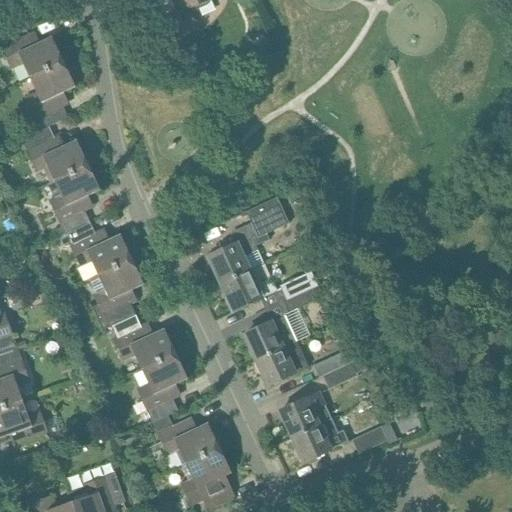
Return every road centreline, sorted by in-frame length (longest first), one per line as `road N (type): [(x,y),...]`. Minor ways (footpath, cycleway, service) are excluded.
road 1 (residential): [(278,507),(126,185),(93,0)]
road 2 (unclassified): [(278,507),(408,460)]
